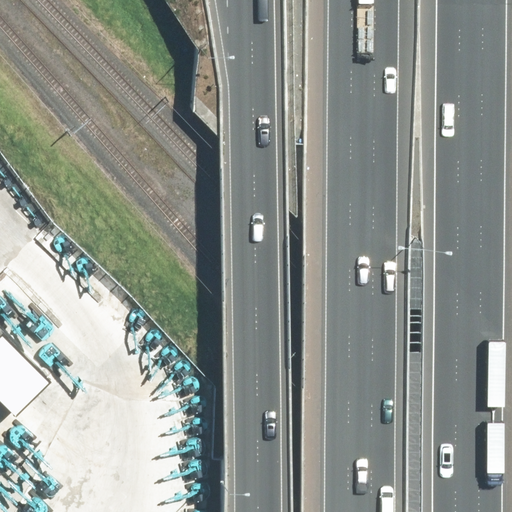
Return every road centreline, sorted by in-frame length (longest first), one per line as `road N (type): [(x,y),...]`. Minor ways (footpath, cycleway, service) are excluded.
road 1 (motorway): [(470,0),(465,511)]
road 2 (motorway): [(352,511),(357,0)]
road 3 (motorway): [(246,511),(251,0)]
road 4 (unknown): [(0,218),(182,351)]
